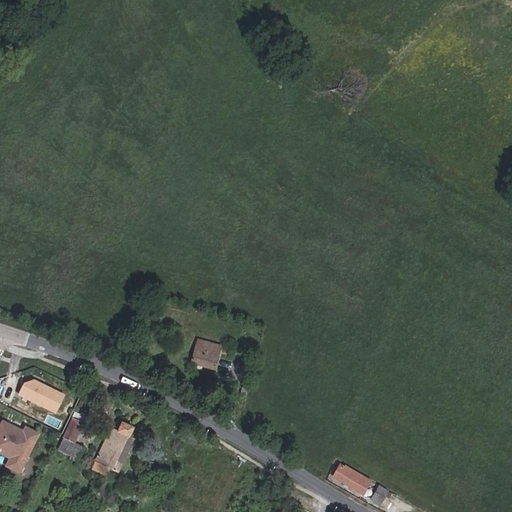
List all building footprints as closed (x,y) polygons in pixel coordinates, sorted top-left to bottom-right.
[(200,339),(194,366),(215,371),(221,345),(200,339)] [(66,393),(35,378),(23,382),(17,394),(56,413),(66,393)] [(83,444),(73,440),(82,420),(73,416),(58,447),(77,456),(83,444)] [(4,465),(20,472),(40,432),(24,425),(22,429),(2,420),(0,424),(0,453),(8,457),(4,465)] [(96,460),(119,471),(135,438),(127,435),(131,427),(120,422),(116,430),(110,427),(96,460)] [(364,497),(372,481),(342,463),(332,480),(364,497)] [(388,491),(379,486),(371,499),(381,504),(388,491)]
